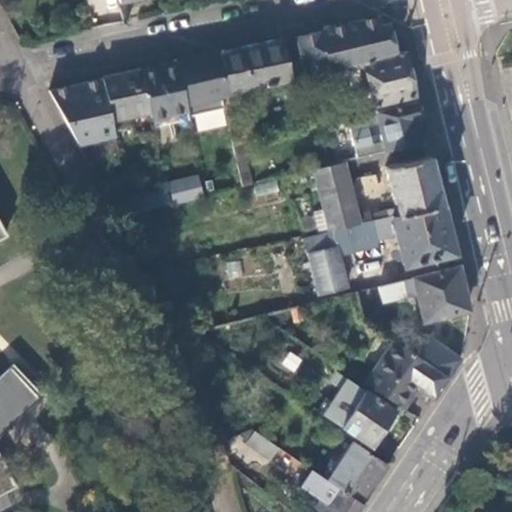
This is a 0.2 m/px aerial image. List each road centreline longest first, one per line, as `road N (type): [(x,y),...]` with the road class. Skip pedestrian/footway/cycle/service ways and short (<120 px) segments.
road 1 (residential): [(22,79),(375,0)]
road 2 (primary): [(511,357),(440,26)]
road 3 (secondary): [(387,511),(463,402),(511,361)]
